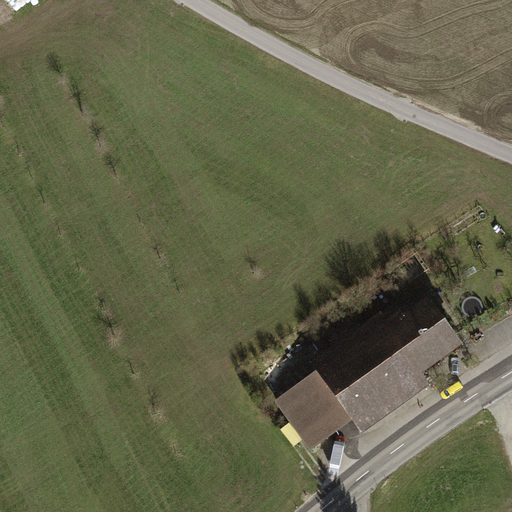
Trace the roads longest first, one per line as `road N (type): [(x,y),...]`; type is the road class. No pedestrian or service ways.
road 1 (unclassified): [(511,156),(330,78),(190,0)]
road 2 (tertiary): [(511,372),(321,511)]
